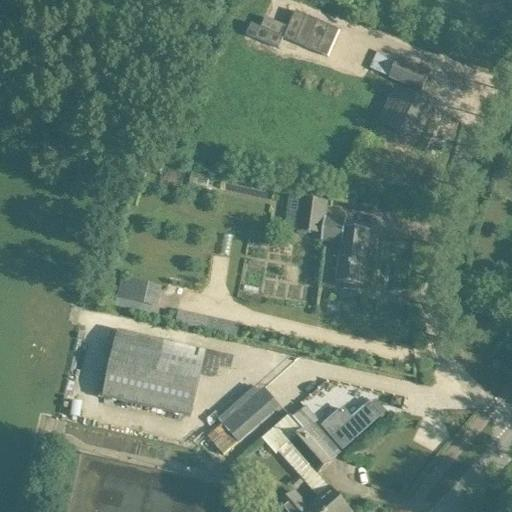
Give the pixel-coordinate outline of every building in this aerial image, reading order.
[(252,25),(247,35),(271,45),(279,49),(284,38),(311,50),(328,57),(339,31),(296,12),(289,29),(266,19),(261,29),(252,25)] [(385,122),(412,133),(436,75),(381,53),(375,68),(402,79),(385,122)] [(345,185),(339,198),(355,204),(360,191),(345,185)] [(302,200),(298,232),(324,235),(323,241),(344,244),(339,284),(343,284),(343,286),(352,287),(352,289),(357,290),(357,288),(360,288),(360,286),(363,287),(370,232),(350,229),(346,229),(347,219),(326,217),(327,203),(302,200)] [(123,277),(117,296),(154,306),(157,307),(163,288),(123,277)] [(201,377),(207,351),(119,331),(104,398),(191,417),(201,377)] [(224,425),(239,443),(280,406),(265,389),(224,425)] [(343,448),(381,415),(371,405),(353,421),(343,411),(325,427),(343,448)] [(331,462),(293,418),(291,415),(263,439),(276,454),(279,452),(320,498),(308,508),(295,493),(291,496),(289,494),(284,495),(279,499),(277,504),(278,510),(280,511),(351,511),(339,498),(331,488),(332,488),(319,473),(331,462)]
